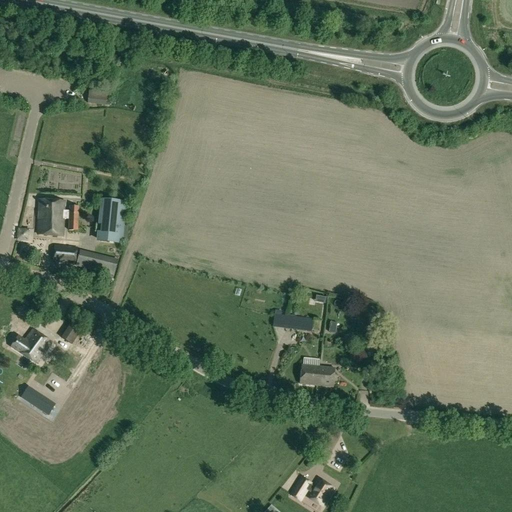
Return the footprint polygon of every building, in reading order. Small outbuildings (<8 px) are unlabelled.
[(108,93),(89,91),(87,104),(106,106),(108,93)] [(69,231),(78,231),(79,206),(70,206),(70,211),(64,210),(65,201),(40,199),(37,235),(63,237),(64,220),(70,220),(69,231)] [(101,231),(98,231),(97,241),(122,243),(126,201),(100,199),(98,223),(102,224),(101,231)] [(23,237),(35,236),(34,224),(22,224),(23,237)] [(78,249),(53,246),(53,263),(76,265),(78,249)] [(115,261),(80,252),(77,264),(112,273),(115,261)] [(42,311),(36,322),(45,328),(52,317),(42,311)] [(287,317),(285,329),(312,333),(314,320),(287,317)] [(71,322),(82,329),(84,324),(74,318),(71,322)] [(82,329),(71,322),(62,338),(77,348),(80,342),(82,344),(88,334),(82,329)] [(39,364),(51,343),(32,331),(26,341),(18,337),(11,348),(39,364)] [(372,358),(374,350),(366,348),(363,355),(372,358)] [(302,366),(300,384),(333,387),(335,369),(302,366)] [(21,398),(48,415),(55,405),(28,387),(21,398)] [(291,495),(301,502),(312,484),(302,477),(291,495)] [(334,489),(318,479),(307,497),(323,507),(334,489)]
